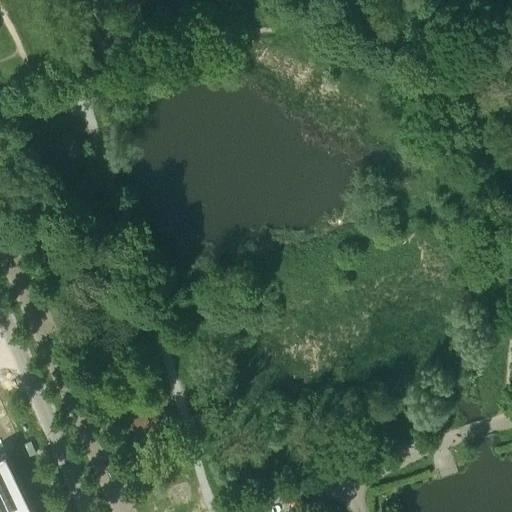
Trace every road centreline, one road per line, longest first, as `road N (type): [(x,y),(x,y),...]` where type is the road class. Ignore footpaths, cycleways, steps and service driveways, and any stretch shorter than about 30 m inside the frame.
road 1 (unclassified): [(239,511),(459,436)]
road 2 (residential): [(90,511),(0,310)]
